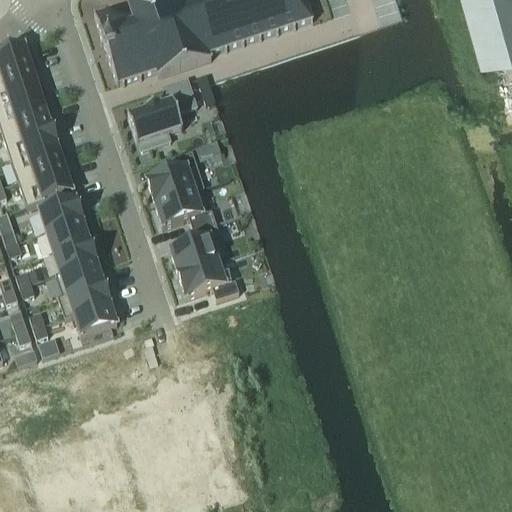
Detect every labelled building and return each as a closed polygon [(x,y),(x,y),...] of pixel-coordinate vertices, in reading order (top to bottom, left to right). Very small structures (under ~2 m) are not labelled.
[(107,66),(115,92),(121,90),(121,92),(123,91),(122,90),(138,84),(138,86),(140,86),(140,84),(155,79),(157,85),(210,67),(208,61),(223,56),(224,58),(225,57),(225,56),(240,51),(241,52),(243,52),(242,50),(257,45),(258,47),(260,46),(259,44),(275,39),(275,41),(277,40),(276,39),(292,34),(292,35),(294,35),(293,33),(309,28),(311,29),(311,27),(310,26),(305,11),(306,10),(306,8),(304,9),(301,0),(128,0),(132,10),(117,16),(116,14),(115,14),(115,16),(100,21),(99,20),(98,20),(98,22),(93,24),(101,49),(99,50),(100,52),(102,51),(106,65),(104,65),(105,67),(107,66)] [(461,0),(464,10),(492,2),(490,0),(461,0)] [(23,52),(0,59),(0,87),(32,77),(23,52)] [(511,64),(490,71),(502,110),(511,106),(511,64)] [(32,77),(0,87),(0,114),(40,101),(32,77)] [(216,109),(209,88),(207,83),(197,86),(206,113),(213,110),(216,109)] [(481,89),(484,100),(493,97),(490,86),(481,89)] [(137,152),(140,160),(169,150),(166,142),(181,137),(176,122),(195,116),(186,88),(161,96),(166,111),(159,113),(158,111),(143,116),(144,118),(126,124),(135,152),(137,152)] [(40,101),(0,114),(0,136),(1,140),(48,125),(40,101)] [(48,125),(1,140),(9,164),(55,149),(48,125)] [(55,149),(9,164),(17,188),(63,173),(55,149)] [(172,179),(145,188),(153,212),(198,197),(198,198),(203,196),(191,160),(168,168),(172,179)] [(63,173),(17,188),(26,213),(72,198),(63,173)] [(198,197),(153,212),(161,235),(187,227),(191,238),(214,230),(210,219),(206,220),(198,198),(198,197)] [(74,207),(38,219),(45,241),(81,229),(74,207)] [(81,229),(45,241),(52,261),(88,249),(81,229)] [(195,250),(169,258),(176,282),(216,269),(209,245),(218,242),(214,230),(191,238),(195,250)] [(12,239),(1,243),(4,254),(16,250),(12,239)] [(88,249),(52,261),(58,281),(58,282),(95,270),(88,249)] [(16,250),(4,254),(8,265),(19,262),(16,250)] [(216,269),(176,282),(184,306),(211,297),(214,308),(237,301),(233,289),(224,292),(216,269)] [(58,281),(54,282),(60,302),(61,304),(102,290),(95,270),(58,282),(58,281)] [(26,280),(14,284),(18,295),(29,291),(26,280)] [(9,284),(0,286),(0,295),(1,299),(13,296),(9,284)] [(60,302),(56,304),(63,326),(72,323),(108,311),(102,290),(61,304),(60,302)] [(29,291),(18,295),(22,306),(33,302),(29,291)] [(13,296),(1,299),(5,311),(17,307),(13,296)] [(108,311),(72,323),(79,344),(115,332),(108,311)] [(39,321),(28,324),(31,336),(43,332),(39,321)] [(22,325),(11,329),(15,340),(26,337),(22,325)] [(43,332),(31,336),(35,347),(47,343),(43,332)] [(26,337),(15,340),(19,352),(30,348),(26,337)]
